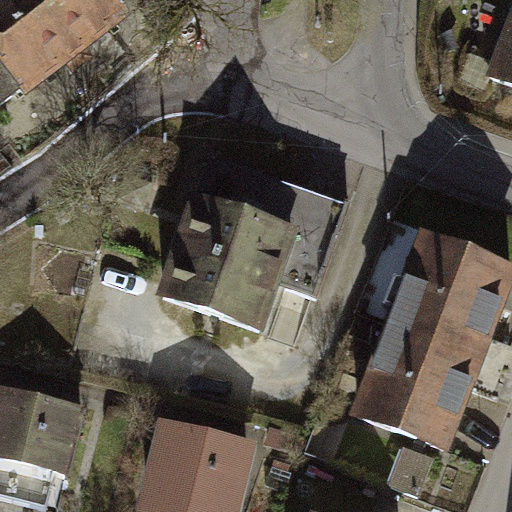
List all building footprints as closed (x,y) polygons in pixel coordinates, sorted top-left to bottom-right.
[(115,0),(0,0),(0,65),(20,93),(25,99),(131,21),(115,0)] [(511,15),(488,76),(511,85),(511,15)] [(0,107),(20,93),(0,65),(0,107)] [(331,197),(206,162),(170,296),(290,331),(331,197)] [(511,319),(511,274),(431,242),(402,313),(499,352),(511,319)] [(360,420),(457,458),(499,352),(402,313),(360,420)] [(110,403),(14,385),(1,457),(94,470),(110,403)] [(257,511),(267,448),(180,427),(163,511),(257,511)] [(387,511),(347,496),(340,511),(387,511)]
